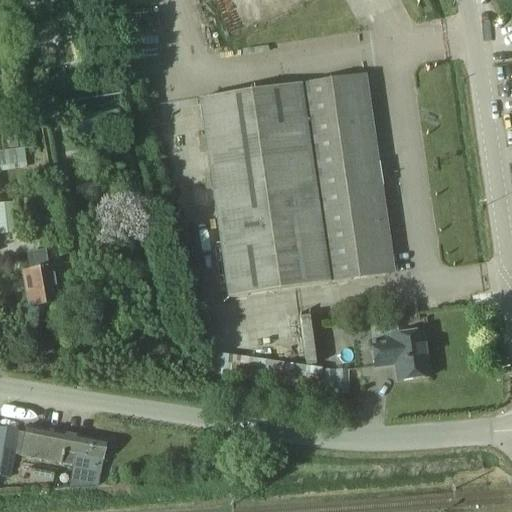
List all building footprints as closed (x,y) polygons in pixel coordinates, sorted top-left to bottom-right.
[(227,299),(328,285),(387,276),(359,79),(199,102),(227,299)] [(23,149),(0,152),(0,172),(26,170),(23,149)] [(0,205),(0,235),(15,234),(12,204),(0,205)] [(59,306),(52,268),(47,269),(44,251),(26,255),(29,272),(22,273),(29,311),(59,306)] [(422,332),(390,336),(391,341),(370,344),(374,369),(395,367),(397,383),(429,379),(422,332)] [(205,376),(318,392),(321,371),(208,354),(205,376)] [(347,393),(347,371),(325,372),(326,394),(347,393)] [(0,478),(9,481),(14,457),(17,436),(18,432),(0,428),(0,478)] [(23,438),(20,457),(61,464),(72,467),(68,484),(67,489),(97,488),(98,482),(102,458),(106,457),(107,449),(105,446),(105,443),(25,428),(23,438)]
